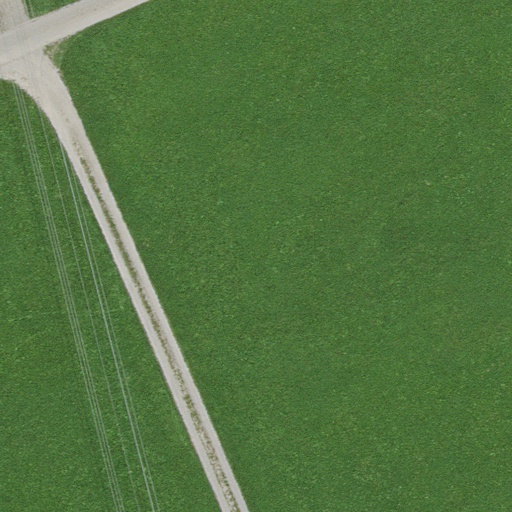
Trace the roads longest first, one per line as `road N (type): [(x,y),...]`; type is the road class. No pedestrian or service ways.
road 1 (track): [(8,0),(236,511)]
road 2 (track): [(0,59),(135,0)]
